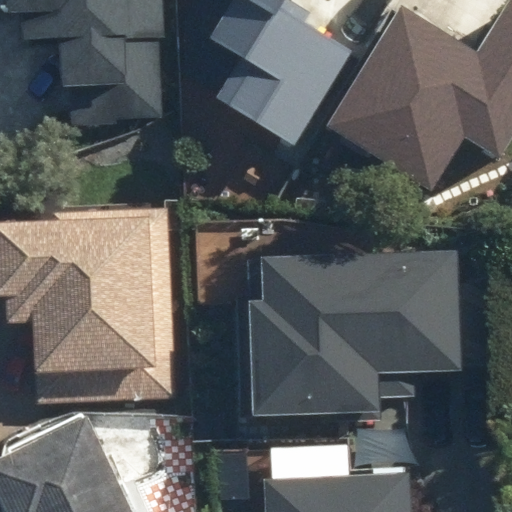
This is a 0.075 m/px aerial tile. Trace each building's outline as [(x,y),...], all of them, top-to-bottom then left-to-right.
[(86,96),(167,94),(164,0),(28,0),(29,9),(84,8),(86,96)] [(405,0),(372,50),(294,0),(257,0),(234,37),(258,52),(219,111),(317,173),(345,130),(446,196),(488,132),(511,147),(511,0),(487,40),(425,0),(405,0)] [(181,407),(180,205),(65,206),(65,217),(0,217),(0,294),(17,294),(17,319),(50,319),(50,408),(181,407)] [(490,248),(251,242),(249,412),(400,416),(401,368),(487,371),(490,248)] [(144,511),(101,415),(0,460),(0,462),(22,511),(144,511)] [(294,511),(435,511),(438,468),(297,462),(294,511)]
